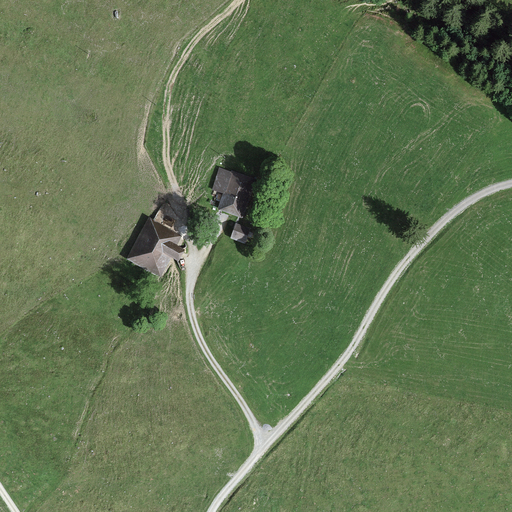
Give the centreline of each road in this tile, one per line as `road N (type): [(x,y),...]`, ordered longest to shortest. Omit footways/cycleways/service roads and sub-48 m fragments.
road 1 (track): [(266,443),(195,328),(191,241),(166,162),(173,77),(195,41),(239,0)]
road 2 (track): [(211,511),(348,353),(422,237),(454,209),(511,183)]
